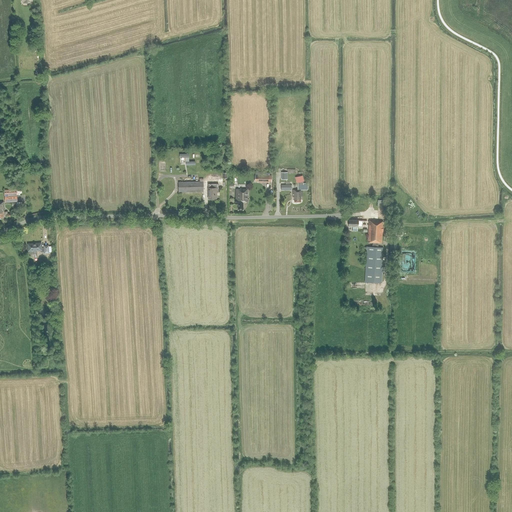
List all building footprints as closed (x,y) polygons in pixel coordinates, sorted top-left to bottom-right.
[(297,183),(304,181),(302,175),(295,177),(297,183)] [(203,192),(203,181),(203,179),(199,179),(199,181),(178,182),(178,192),(203,192)] [(216,199),(216,188),(211,188),(211,186),(204,186),(204,192),(208,192),(208,199),(216,199)] [(248,202),(248,188),(236,189),(236,199),(235,199),(235,204),(238,204),(238,209),(243,209),(243,202),(248,202)] [(4,190),(4,196),(5,202),(17,202),(16,189),(4,190)] [(302,196),(301,190),(298,190),(292,190),(292,198),(294,198),(294,202),(300,202),(300,196),(302,196)] [(0,217),(3,218),(3,216),(4,216),(4,217),(7,216),(7,217),(10,217),(10,214),(6,214),(6,213),(3,213),(3,212),(4,212),(4,202),(0,202),(0,217)] [(378,243),(381,243),(382,235),(383,222),(368,221),(367,242),(372,242),(372,247),(367,247),(365,282),(380,283),(382,248),(377,247),(378,243)] [(49,253),(48,245),(44,246),(44,247),(42,247),(41,243),(27,244),(28,252),(29,252),(30,254),(37,253),(37,251),(41,251),(41,252),(44,252),(44,254),(49,253)]
